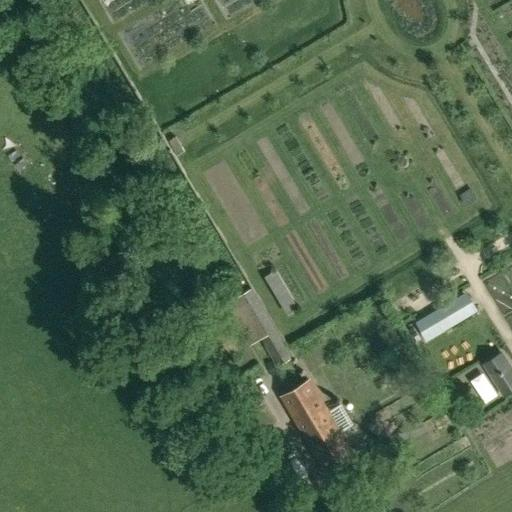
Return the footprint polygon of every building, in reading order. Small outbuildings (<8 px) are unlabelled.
[(277,366),(293,357),(284,340),(252,287),(225,303),(250,346),(261,339),(277,366)] [(414,324),(426,344),(479,311),(467,291),(414,324)] [(511,391),(511,365),(503,350),(482,363),(504,397),(511,391)] [(353,456),(308,380),(284,395),(329,470),(353,456)] [(350,405),(339,411),(350,432),(361,426),(350,405)] [(443,435),(462,427),(457,415),(438,423),(443,435)]
